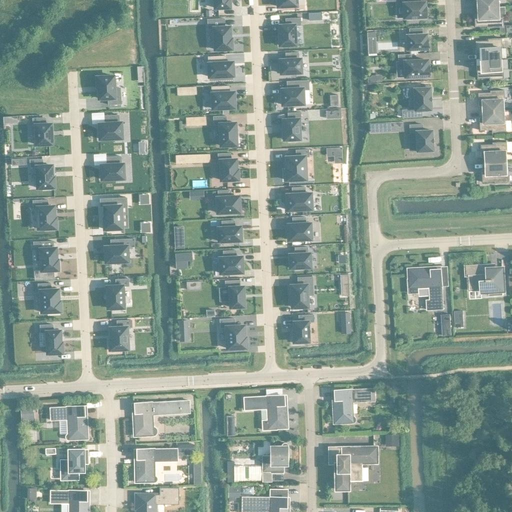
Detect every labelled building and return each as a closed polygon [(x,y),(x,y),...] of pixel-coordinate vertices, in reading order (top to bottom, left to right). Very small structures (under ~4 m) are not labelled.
[(218,0),(219,13),(234,12),(234,11),(234,10),(233,5),(234,5),(234,4),(233,4),(233,3),(232,3),(232,0),(218,0)] [(282,0),(283,1),(281,2),(281,3),(281,4),(282,9),(281,9),(281,10),(282,10),(282,11),(301,10),(300,0),(282,0)] [(481,6),(482,13),(502,12),(501,1),(504,1),(503,0),(477,0),(478,7),(481,6)] [(429,12),(428,7),(425,7),(424,1),(412,1),(412,8),(408,8),(408,22),(430,21),(430,12),(429,12)] [(502,12),(482,13),(482,19),(478,19),(479,31),(491,31),(491,33),(507,32),(507,22),(502,22),(502,12)] [(228,23),(212,24),(212,33),(218,33),(219,54),(236,53),(236,52),(236,51),(235,46),(236,46),(236,45),(235,45),(235,44),(235,43),(234,43),(234,39),(233,32),(228,32),(228,23)] [(283,42),(283,43),(284,48),(283,48),(283,49),(284,49),(284,50),(299,49),(299,30),(304,30),(304,23),(290,23),(290,30),(284,30),(284,35),(284,41),(283,41),(283,42)] [(413,34),(414,40),(411,40),(412,54),(432,53),(431,44),(430,44),(430,39),(426,39),(426,33),(413,34)] [(371,37),(372,49),(380,48),(380,37),(371,37)] [(484,58),(484,64),(504,63),(504,53),(506,53),(505,43),(491,44),(491,45),(479,46),(480,58),(484,58)] [(381,58),(380,48),(372,49),(372,59),(381,58)] [(285,70),(284,70),(284,71),(285,71),(285,76),(284,76),(284,77),(285,77),(285,78),(289,78),(289,80),(297,80),(297,77),(305,77),(304,64),(302,64),(302,57),(290,58),(290,64),(284,65),(285,70)] [(433,70),(431,70),(431,65),(415,66),(415,59),(402,60),(402,67),(408,67),(409,81),(433,80),(433,70)] [(229,61),(212,62),(213,81),(237,80),(237,79),(238,79),(238,78),(237,78),(237,74),(237,73),(237,71),(236,67),(234,67),(229,67),(229,61)] [(504,63),(484,64),(484,71),(481,71),(481,83),(493,83),(493,84),(507,84),(507,74),(505,74),(504,63)] [(101,83),(100,83),(100,84),(101,84),(101,89),(100,89),(101,90),(101,91),(102,91),(103,103),(112,103),(112,109),(125,109),(124,93),(118,93),(118,81),(101,81),(101,83)] [(286,94),(286,101),(285,101),(285,102),(286,102),(286,107),(286,108),(286,110),(307,108),(307,95),(313,94),(312,85),(291,86),(291,94),(286,94)] [(407,115),(407,122),(425,121),(425,115),(435,114),(434,92),(432,92),(432,90),(425,91),(425,93),(418,93),(419,114),(407,115)] [(238,97),(233,97),(233,91),(216,91),(217,113),(239,112),(238,111),(239,111),(239,110),(238,110),(238,104),(239,104),(238,104),(238,97)] [(486,110),(487,116),(507,115),(506,105),(508,105),(508,95),(494,96),(494,97),(482,98),(483,110),(486,110)] [(345,115),(330,116),(331,123),(345,122),(345,115)] [(507,115),(487,116),(487,123),(483,123),(484,135),(496,135),(496,136),(510,136),(509,126),(507,126),(507,115)] [(287,131),(287,132),(288,132),(288,137),(287,137),(287,138),(288,138),(288,144),(294,144),(294,146),(302,146),(302,144),(304,144),(303,124),(305,124),(304,117),(292,118),(292,124),(287,124),(287,131)] [(109,126),(103,126),(104,140),(124,139),(123,125),(121,125),(121,119),(108,120),(109,126)] [(210,121),(201,122),(201,130),(210,130),(210,121)] [(234,121),(217,121),(218,130),(224,129),(225,150),(238,150),(240,150),(240,143),(240,142),(241,142),(241,141),(240,141),(240,136),(240,135),(239,128),(234,128),(234,121)] [(49,122),(37,123),(37,130),(39,130),(40,149),(56,149),(56,142),(56,141),(55,136),(56,136),(56,135),(55,135),(55,129),(50,129),(49,122)] [(407,126),(383,127),(384,136),(408,135),(407,126)] [(421,156),(437,155),(436,135),(427,136),(426,129),(414,130),(414,137),(420,137),(421,156)] [(489,162),(489,168),(509,167),(508,157),(511,157),(510,147),(496,147),(496,149),(484,150),(485,162),(489,162)] [(346,153),(338,153),(338,161),(346,160),(346,153)] [(290,176),(289,176),(289,177),(290,176),(290,182),(289,182),(289,183),(290,183),(290,185),(310,184),(309,162),(313,161),(312,154),(300,155),(300,161),(293,162),(290,162),(290,166),(291,174),(290,174),(290,176)] [(235,158),(222,159),(222,166),(224,166),(225,185),(242,184),(242,183),(243,183),(242,182),(242,177),(242,176),(242,175),(240,175),(240,170),(240,169),(240,164),(237,164),(235,164),(235,158)] [(208,159),(180,160),(180,168),(209,167),(208,159)] [(111,167),(105,168),(106,181),(126,180),(125,167),(123,167),(123,160),(110,161),(111,167)] [(47,164),(34,165),(34,172),(40,172),(41,193),(48,192),(48,194),(56,194),(56,192),(58,192),(58,191),(59,191),(59,190),(58,190),(58,184),(58,183),(58,182),(56,182),(56,170),(47,170),(47,164)] [(509,167),(489,168),(489,174),(486,175),(486,187),(498,186),(498,188),(511,187),(511,181),(511,177),(509,178),(509,167)] [(291,206),(290,206),(290,207),(291,207),(291,212),(291,213),(291,215),(315,214),(315,198),(309,198),(309,192),(296,192),(296,199),(293,199),(291,199),(291,204),(291,206)] [(243,214),(243,209),(244,209),(244,208),(243,208),(243,201),(235,201),(234,195),(222,196),(222,202),(221,202),(222,218),(233,217),(233,219),(241,219),(241,217),(244,217),(243,215),(244,215),(244,214),(243,214)] [(113,209),(107,209),(108,229),(123,228),(122,209),(126,209),(125,202),(113,202),(113,209)] [(41,212),(39,212),(40,226),(60,225),(59,211),(53,212),(53,205),(41,206),(41,212)] [(293,236),(292,236),(292,237),(293,237),(293,242),(292,242),(292,243),(293,243),(293,245),(315,244),(314,228),(309,228),(309,222),(296,222),(297,229),(295,229),(292,229),(292,234),(293,236)] [(226,232),(222,232),(223,246),(245,245),(245,244),(245,243),(245,238),(245,237),(244,237),(244,235),(244,230),(242,231),(239,231),(238,225),(226,226),(226,232)] [(111,261),(110,261),(110,270),(125,270),(124,250),(128,250),(127,243),(115,244),(115,250),(110,250),(111,261)] [(55,247),(42,247),(42,254),(46,254),(47,273),(62,273),(61,253),(55,253),(55,247)] [(294,265),(293,265),(293,266),(294,266),(294,270),(294,271),(294,273),(300,272),(300,274),(308,274),(308,272),(314,272),(314,258),(312,258),(311,252),(299,252),(299,259),(296,259),(294,259),(294,263),(294,265)] [(227,262),(224,262),(224,278),(246,277),(246,275),(247,275),(247,274),(246,274),(246,269),(247,269),(247,268),(246,268),(246,266),(246,261),(243,261),(240,262),(240,255),(227,256),(227,262)] [(196,257),(180,258),(180,266),(196,265),(196,257)] [(507,295),(505,265),(504,265),(505,273),(489,273),(489,272),(490,272),(490,271),(482,271),(481,270),(468,271),(469,280),(471,280),(472,295),(491,294),(492,301),(506,300),(506,295),(507,295)] [(446,314),(444,274),(429,275),(429,273),(412,274),(412,284),(411,284),(412,298),(421,298),(421,291),(433,291),(433,299),(433,305),(430,305),(430,311),(430,315),(446,314)] [(352,279),(344,280),(345,288),(353,288),(352,279)] [(296,303),(295,303),(295,304),(296,304),(296,312),(312,311),(311,300),(317,300),(316,282),(302,282),(302,290),(295,290),(295,298),(295,299),(296,303)] [(117,291),(111,292),(112,305),(132,304),(131,291),(129,291),(129,284),(116,285),(117,291)] [(248,304),(247,299),(248,299),(248,298),(247,298),(247,291),(244,291),(244,285),(229,286),(230,293),(234,293),(234,312),(248,311),(248,305),(248,304)] [(205,286),(191,286),(191,294),(206,294),(205,286)] [(57,288),(44,288),(44,296),(48,295),(49,315),(64,314),(64,304),(62,305),(62,294),(57,294),(57,288)] [(354,318),(345,318),(345,326),(354,326),(354,318)] [(297,339),(298,345),(297,345),(297,346),(298,345),(298,347),(300,347),(300,349),(308,348),(308,346),(313,346),(312,327),(318,327),(317,319),(303,320),(303,327),(298,327),(298,332),(299,337),(297,337),(297,338),(297,339)] [(453,319),(444,320),(445,327),(453,327),(453,319)] [(238,323),(224,324),(224,332),(230,332),(231,353),(240,353),(240,355),(248,354),(248,352),(250,352),(250,351),(251,351),(251,350),(250,350),(250,344),(250,343),(250,342),(248,342),(248,337),(248,330),(239,331),(238,323)] [(192,325),(183,326),(183,336),(192,336),(192,325)] [(115,343),(114,343),(114,353),(129,352),(128,333),(132,333),(132,326),(119,326),(119,333),(114,333),(115,343)] [(57,329),(44,330),(44,337),(50,337),(51,358),(66,357),(66,356),(67,356),(67,355),(66,355),(66,350),(67,350),(66,349),(66,347),(65,348),(64,335),(57,336),(57,329)] [(338,410),(338,427),(349,427),(349,428),(357,428),(358,427),(359,426),(360,424),(359,423),(358,421),(356,421),(355,407),(379,406),(378,393),(339,395),(340,410),(338,410)] [(249,415),(272,413),(272,425),(267,426),(267,435),(281,434),(280,433),(291,432),(290,415),(288,415),(287,400),(248,402),(249,415)] [(139,408),(139,417),(140,417),(140,423),(138,423),(139,440),(149,440),(149,441),(157,441),(159,440),(161,438),(161,436),(161,433),(159,432),(156,431),(156,420),(194,418),(193,405),(139,408)] [(71,445),(73,445),(81,445),(81,443),(91,443),(90,425),(88,426),(87,411),(54,413),(54,421),(55,421),(55,425),(61,424),(61,425),(72,424),(73,438),(71,439),(70,440),(70,442),(70,443),(71,445)] [(402,439),(390,439),(390,451),(403,450),(402,439)] [(238,486),(268,486),(268,476),(275,476),(275,478),(287,477),(287,468),(291,468),(291,459),(292,459),(292,451),(292,450),(291,448),(289,448),(287,448),(286,450),(286,451),(274,452),(274,460),(267,460),(267,470),(239,470),(239,486),(238,486)] [(199,449),(183,449),(183,456),(188,456),(188,459),(194,459),(194,456),(199,456),(199,449)] [(380,467),(380,453),(355,453),(355,451),(341,451),(341,461),(342,461),(342,465),(342,467),(340,467),(340,494),(342,494),(343,494),(345,495),(347,495),(349,494),(350,493),(352,493),(352,486),(366,486),(366,467),(380,467)] [(158,466),(181,466),(181,453),(141,454),(142,469),(140,469),(140,486),(150,486),(150,487),(158,487),(160,487),(161,485),(161,484),(161,482),(160,481),(158,480),(158,466)] [(91,463),(91,455),(74,455),(74,465),(65,465),(66,484),(82,484),(82,475),(87,475),(87,463),(91,463)] [(164,492),(163,499),(140,499),(139,511),(167,511),(168,509),(183,509),(183,492),(164,492)] [(31,493),(31,504),(40,504),(41,493),(31,493)] [(290,511),(290,494),(274,494),(274,502),(246,502),(246,511),(290,511)] [(90,510),(90,496),(55,495),(55,508),(74,508),(74,511),(91,511),(92,510),(90,510)]
